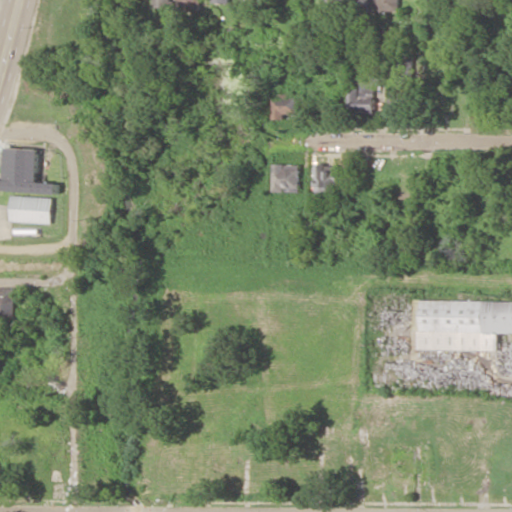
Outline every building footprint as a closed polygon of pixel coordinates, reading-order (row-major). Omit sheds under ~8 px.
[(172,8),(172,0),(153,0),(154,7),(172,8)] [(201,0),(180,0),(180,10),(201,11),(201,0)] [(379,0),(379,18),(390,18),(390,10),(400,11),(400,0),(379,0)] [(413,55),(399,55),(398,84),(390,83),(390,103),(407,103),(407,84),(413,84),(413,55)] [(367,86),(367,82),(349,83),(350,114),(376,112),(375,86),(367,86)] [(300,114),(299,96),(273,97),(274,119),(286,119),(286,114),(300,114)] [(41,149),(7,147),(6,180),(0,179),(0,190),(60,193),(61,183),(40,182),(41,149)] [(274,192),(300,192),(301,164),(275,164),(274,192)] [(317,194),(340,194),(340,165),(317,164),(317,194)] [(54,223),(55,197),(12,196),(11,222),(54,223)] [(14,288),(0,288),(0,314),(14,315),(14,288)] [(511,301),(423,300),(422,349),(500,350),(500,333),(511,332),(511,301)]
